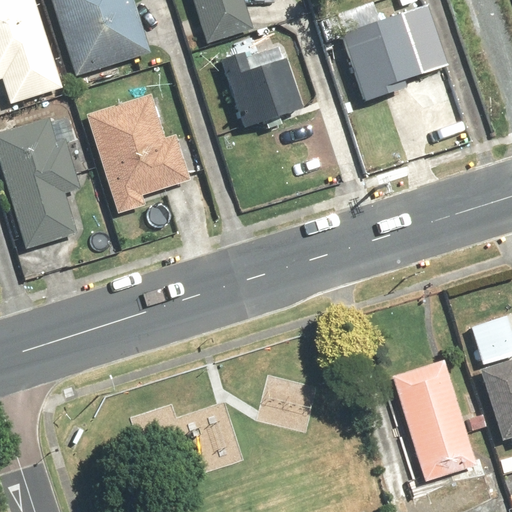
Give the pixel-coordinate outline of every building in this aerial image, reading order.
[(0,0),(0,103),(1,108),(56,92),(28,0),(0,0)] [(39,0),(64,82),(142,59),(124,0),(39,0)] [(181,0),(196,46),(252,29),(243,0),(181,0)] [(422,8),(333,38),(357,107),(446,77),(422,8)] [(277,42),(214,61),(237,140),(301,121),(277,42)] [(147,90),(77,111),(107,213),(177,192),(147,90)] [(453,97),(422,108),(435,146),(466,135),(453,97)] [(61,113),(0,131),(0,195),(17,251),(78,233),(65,191),(83,186),(61,113)] [(511,326),(508,314),(460,329),(498,453),(511,449),(511,326)] [(439,365),(385,381),(419,491),(473,475),(439,365)] [(399,461),(378,466),(389,507),(410,501),(399,461)]
